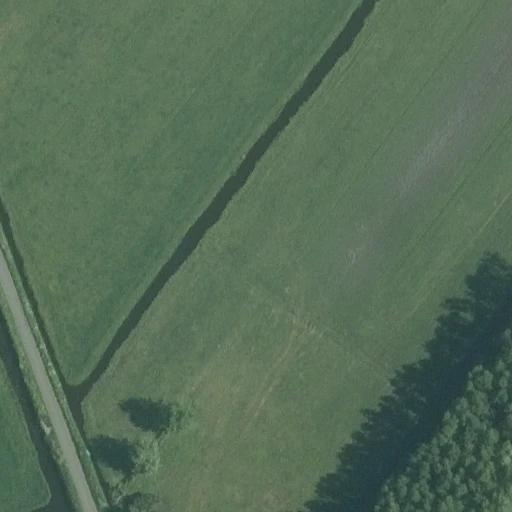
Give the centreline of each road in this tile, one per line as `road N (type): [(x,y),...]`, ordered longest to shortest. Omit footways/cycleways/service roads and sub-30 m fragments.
road 1 (unclassified): [(83,511),(0,269)]
road 2 (track): [(246,380),(207,457),(158,511)]
